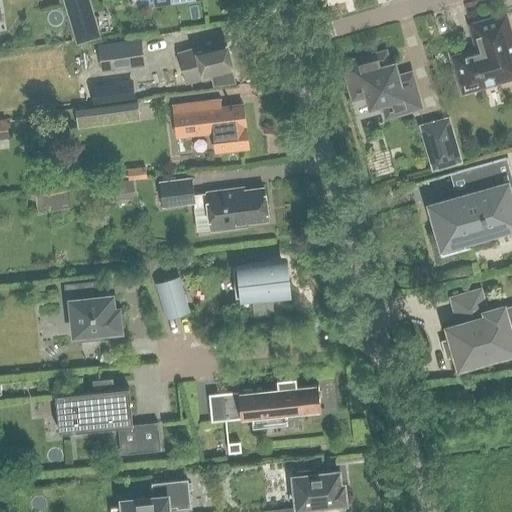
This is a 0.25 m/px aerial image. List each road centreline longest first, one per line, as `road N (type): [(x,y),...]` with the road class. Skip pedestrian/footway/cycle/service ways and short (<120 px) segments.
road 1 (unclassified): [(379,338),(294,40)]
road 2 (residential): [(379,338),(170,357)]
road 3 (unclassified): [(431,511),(379,338)]
road 4 (residential): [(294,40),(436,0)]
